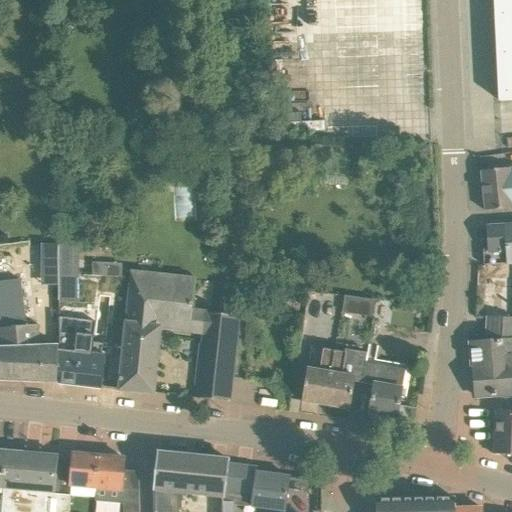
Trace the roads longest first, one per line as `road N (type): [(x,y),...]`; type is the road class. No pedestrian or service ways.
road 1 (unclassified): [(436,467),(455,263),(448,0)]
road 2 (unclassified): [(347,452),(0,407)]
